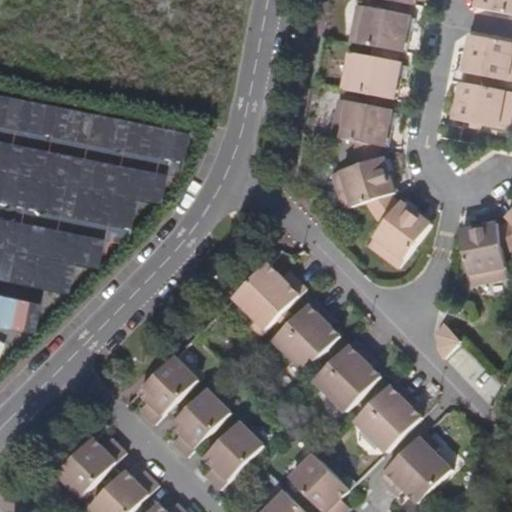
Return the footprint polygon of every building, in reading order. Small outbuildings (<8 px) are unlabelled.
[(511,0),(473,0),(471,9),(511,16),(511,0)] [(382,1),(380,12),(408,17),(410,6),(382,1)] [(357,8),(349,44),(373,48),(401,54),(405,55),(409,34),(415,36),(417,24),(412,23),(413,18),(408,17),(380,12),(357,8)] [(511,45),(470,37),(465,62),(461,62),(459,70),(463,71),(462,74),(468,74),(496,79),(511,82),(511,45)] [(398,65),(401,54),(373,48),(370,59),(398,65)] [(340,91),(363,96),(392,101),(396,102),(400,81),(406,83),(408,70),(402,69),(403,66),(398,65),(370,59),(347,55),(340,91)] [(494,91),(496,79),(468,74),(466,85),(494,91)] [(511,125),(511,94),(494,91),(466,85),(460,84),(456,108),(452,107),(449,118),(454,119),(454,122),(511,131),(511,125)] [(0,94),(0,279),(68,291),(73,264),(99,268),(105,235),(130,239),(136,200),(161,204),(169,157),(185,160),(190,127),(0,94)] [(363,96),(361,106),(390,112),(392,101),(363,96)] [(390,112),(361,106),(338,101),(331,138),(355,143),(383,148),(387,149),(391,126),(397,127),(399,117),(393,115),(394,113),(390,112)] [(381,161),(383,148),(355,143),(354,169),(381,161)] [(343,213),(365,206),(394,197),(399,195),(390,170),(394,169),(391,159),(386,161),(386,159),(381,161),(354,169),(331,177),(343,213)] [(365,206),(385,228),(402,205),(394,197),(365,206)] [(402,205),(385,228),(368,249),(398,271),(434,225),(415,211),(418,206),(408,200),(405,204),(403,203),(402,205)] [(508,280),(504,256),(498,228),(498,224),(494,225),(493,220),(484,221),(485,226),(459,231),(472,287),(508,280)] [(504,256),(511,252),(511,225),(509,223),(498,228),(504,256)] [(274,261),(239,295),(257,313),(252,318),(266,332),(281,317),(292,307),(312,288),(293,270),(288,276),(274,261)] [(0,294),(0,325),(34,332),(40,302),(0,294)] [(321,299),(279,339),(311,371),(347,336),(337,326),(332,322),(337,316),(321,299)] [(297,312),(292,307),(281,317),(286,322),(297,312)] [(342,320),(337,316),(332,322),(337,326),(342,320)] [(438,350),(446,358),(462,343),(447,327),(445,326),(439,333),(438,350)] [(360,339),(319,380),(352,412),(387,377),(377,367),(372,363),(378,357),(360,339)] [(382,361),(378,357),(372,363),(377,367),(382,361)] [(157,425),(170,413),(201,382),(177,358),(142,394),(151,403),(156,407),(147,415),(157,425)] [(400,380),(359,420),(391,452),(426,417),(418,408),(413,404),(418,398),(400,380)] [(190,458),(203,446),(234,414),(210,392),(179,421),(175,426),(184,435),(188,439),(180,447),(190,458)] [(423,403),(418,398),(413,404),(418,408),(423,403)] [(143,411),(147,415),(156,407),(151,403),(143,411)] [(243,424),(211,454),(207,459),(215,467),(219,472),(211,479),(222,490),(235,478),(266,447),(243,424)] [(408,489),(422,504),(455,469),(438,452),(442,447),(428,432),(383,477),(401,496),(408,489)] [(175,443),(180,447),(188,439),(184,435),(175,443)] [(119,443),(115,439),(105,448),(109,452),(119,443)] [(105,448),(96,440),(61,475),(84,498),(117,466),(129,454),(119,443),(109,452),(105,448)] [(353,491),(352,490),(321,458),(317,455),(294,479),(324,509),(327,511),(347,511),(339,504),(344,499),(353,491)] [(215,467),(207,475),(211,479),(219,472),(215,467)] [(161,486),(152,476),(142,485),(138,481),(129,471),(125,475),(93,506),(98,511),(135,511),(149,498),(161,486)] [(152,476),(147,472),(138,481),(142,485),(152,476)] [(309,511),(289,492),(271,509),(266,504),(258,511),(309,511)] [(347,511),(348,511),(352,508),(344,499),(339,504),(347,511)] [(178,511),(184,508),(179,503),(169,511),(178,511)]
